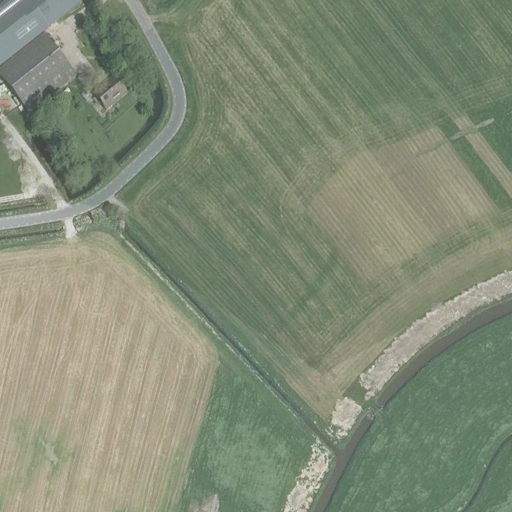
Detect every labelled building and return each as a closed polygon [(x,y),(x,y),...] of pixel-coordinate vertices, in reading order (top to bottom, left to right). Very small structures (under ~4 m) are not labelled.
[(79,0),(0,0),(0,66),(81,2),(79,0)] [(116,33),(110,26),(106,29),(112,36),(116,33)] [(43,35),(0,69),(0,78),(28,114),(75,76),(43,35)] [(83,74),(69,86),(75,93),(89,82),(83,74)] [(126,96),(112,79),(92,96),(106,112),(126,96)]
